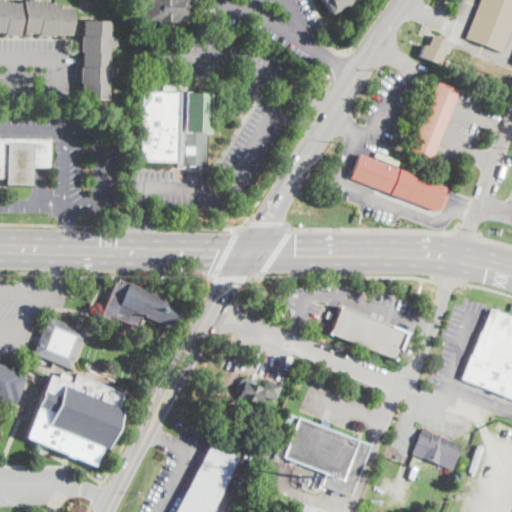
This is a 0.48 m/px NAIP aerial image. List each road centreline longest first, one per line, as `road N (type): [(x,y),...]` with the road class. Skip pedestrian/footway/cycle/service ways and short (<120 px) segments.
road 1 (tertiary): [(106,511),(252,250)]
road 2 (tertiary): [(252,250),(408,0)]
road 3 (residential): [(407,387),(511,116)]
road 4 (primary): [(511,268),(423,252),(252,250)]
road 5 (primary): [(252,250),(0,246)]
road 6 (residential): [(256,329),(407,387)]
road 7 (residential): [(221,0),(253,12),(354,81)]
